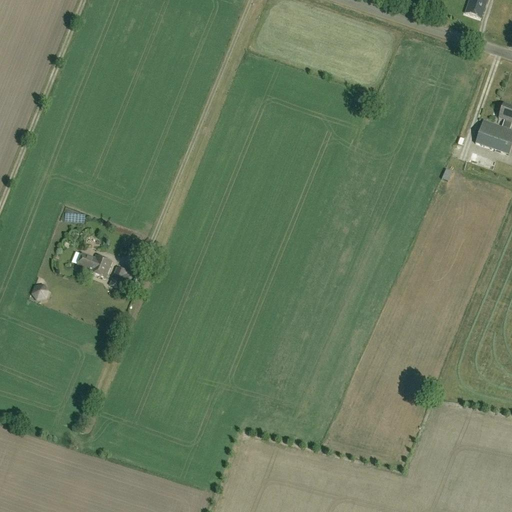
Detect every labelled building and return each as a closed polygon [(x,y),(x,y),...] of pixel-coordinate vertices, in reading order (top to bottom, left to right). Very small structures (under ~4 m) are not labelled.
[(482,20),(488,0),(470,0),(466,14),(482,20)] [(505,121),(502,129),(485,122),(476,144),(508,156),(511,147),(511,132),(510,131),(511,125),(511,107),(504,105),(499,119),(505,121)] [(491,169),(493,161),(469,153),(466,162),(491,169)] [(82,255),(77,269),(106,280),(112,263),(96,257),(95,260),(82,255)] [(109,286),(121,292),(123,287),(128,289),(133,278),(128,276),(129,274),(116,269),(109,286)]
